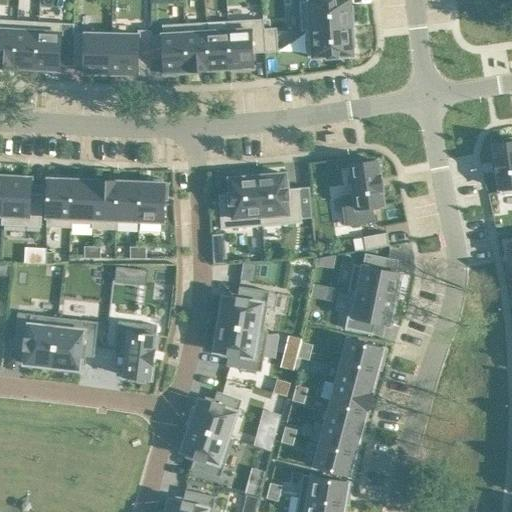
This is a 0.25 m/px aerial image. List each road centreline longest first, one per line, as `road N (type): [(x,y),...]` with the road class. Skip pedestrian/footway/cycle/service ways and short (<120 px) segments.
road 1 (residential): [(395,511),(455,295),(428,96)]
road 2 (residential): [(194,127),(201,291),(173,405)]
road 3 (residential): [(428,96),(194,127)]
road 4 (residential): [(194,127),(0,120)]
road 5 (residential): [(173,405),(0,383)]
